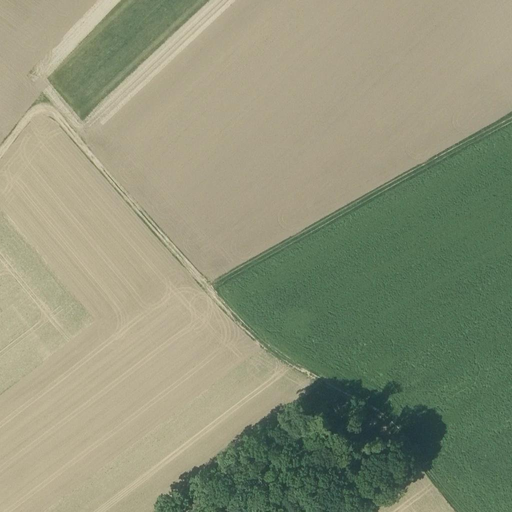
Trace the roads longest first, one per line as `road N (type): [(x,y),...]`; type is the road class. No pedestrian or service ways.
road 1 (track): [(207,288),(511,118)]
road 2 (track): [(207,288),(307,380),(387,419),(455,511)]
road 3 (track): [(0,164),(42,100),(207,288)]
